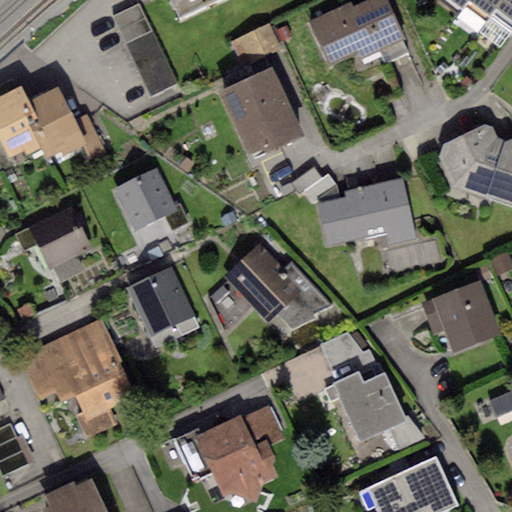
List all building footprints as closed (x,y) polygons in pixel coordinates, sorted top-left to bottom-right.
[(169,0),(178,18),(214,0),(169,0)] [(350,3),(309,22),(328,64),(357,51),(361,60),(379,52),(406,39),(388,0),(366,0),(352,7),(350,3)] [(471,2),(472,0),(448,0),(464,12),(471,2)] [(493,18),(505,0),(472,0),(471,2),(493,18)] [(511,0),(505,0),(493,18),(511,31),(511,0)] [(139,5),(112,18),(151,98),(178,85),(139,5)] [(268,24),(229,43),(241,67),(280,48),(268,24)] [(412,51),(406,39),(379,52),(385,64),(412,51)] [(443,63),(436,70),(442,75),(448,67),(443,63)] [(271,68),(219,92),(248,155),(264,147),(267,153),(303,137),(271,68)] [(465,77),(460,84),(467,89),(472,82),(465,77)] [(58,85),(26,101),(47,146),(52,155),(62,150),(64,155),(86,144),(74,120),(58,85)] [(21,89),(0,98),(0,138),(9,157),(23,151),(26,156),(47,146),(26,101),(21,89)] [(88,113),(74,120),(86,144),(94,159),(107,153),(88,113)] [(484,125),(443,144),(438,158),(454,189),(511,204),(511,138),(506,141),(497,138),(494,127),(484,125)] [(9,157),(0,138),(0,173),(14,167),(9,157)] [(185,157),(179,167),(190,174),(196,164),(185,157)] [(314,165),(289,181),(298,195),(304,191),(313,204),(338,188),(328,174),(322,178),(314,165)] [(157,170),(116,190),(136,230),(177,211),(157,170)] [(345,198),(318,204),(327,246),(387,234),(389,246),(419,240),(407,179),(354,190),(343,192),(345,198)] [(73,206),(29,226),(50,270),(54,268),(61,282),(86,271),(79,257),(94,250),(73,206)] [(234,214),(221,219),(224,228),(237,223),(234,214)] [(284,270),(259,245),(225,276),(268,323),(278,315),(290,330),(314,319),(312,313),(332,306),(290,262),(284,270)] [(511,261),(508,253),(490,260),(497,276),(511,269),(511,261)] [(172,268),(127,288),(155,348),(200,327),(172,268)] [(482,280),(421,302),(433,335),(445,331),(453,352),(501,334),(482,280)] [(30,304),(18,310),(23,322),(36,316),(30,304)] [(39,398),(56,390),(120,360),(101,320),(20,358),(39,398)] [(347,332),(320,345),(331,370),(354,359),(359,372),(363,382),(384,373),(369,349),(363,352),(347,332)] [(120,360),(56,390),(62,404),(70,400),(87,437),(117,423),(111,409),(137,397),(120,360)] [(359,372),(324,388),(331,403),(340,399),(360,442),(389,428),(406,420),(384,373),(363,382),(359,372)] [(511,411),(511,392),(489,402),(496,418),(511,411)] [(270,406),(243,418),(254,444),(268,438),(271,445),(285,439),(270,406)] [(198,429),(174,440),(193,483),(212,475),(222,499),(231,495),(257,504),(265,481),(278,477),(274,466),(277,458),(271,445),(268,438),(254,444),(243,418),(241,415),(200,433),(198,429)] [(410,418),(406,420),(389,428),(400,450),(425,439),(410,418)] [(10,425),(0,429),(0,477),(0,478),(29,465),(10,425)] [(435,459),(371,490),(381,511),(445,511),(458,506),(435,459)] [(73,482),(43,496),(47,505),(38,509),(39,511),(106,511),(91,479),(75,486),(73,482)]
